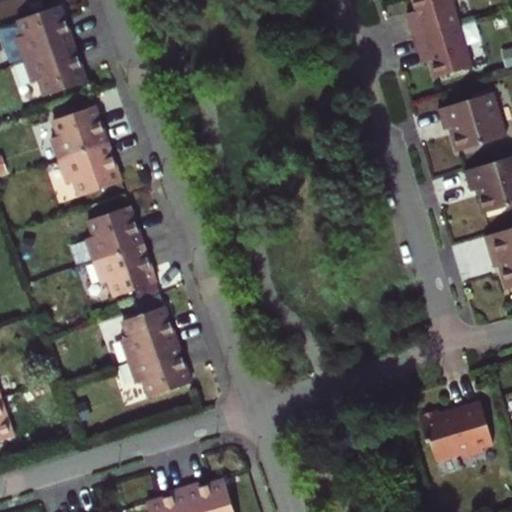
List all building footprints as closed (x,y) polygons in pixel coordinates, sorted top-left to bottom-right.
[(409,40),(455,26),(447,0),(407,0),(410,8),(413,18),(403,20),(409,40)] [(73,43),(59,5),(6,24),(2,31),(14,64),(23,61),(73,43)] [(401,10),(403,20),(413,18),(410,8),(401,10)] [(424,52),(427,63),(432,79),(468,68),(455,26),(409,40),(414,54),(424,52)] [(473,40),(475,63),(487,62),(486,40),(473,40)] [(87,81),(73,43),(23,61),(32,82),(38,80),(44,96),(87,81)] [(424,52),(414,54),(417,66),(427,63),(424,52)] [(500,136),(486,92),(432,108),(439,130),(446,128),(453,151),(500,136)] [(52,139),(59,160),(109,143),(96,106),(54,121),(59,136),(52,139)] [(67,183),(75,180),(81,196),(123,181),(109,143),(59,160),(67,183)] [(511,163),(510,156),(455,172),(461,192),(467,191),(474,215),(511,203),(511,163)] [(87,238),(95,260),(145,243),(131,204),(89,219),(95,235),(87,238)] [(511,227),(475,238),(485,270),(491,268),(498,292),(511,287),(511,227)] [(158,280),(145,243),(95,260),(103,282),(111,279),(116,295),(158,280)] [(131,360),(181,343),(167,303),(125,318),(131,335),(124,337),(131,360)] [(181,343),(131,360),(139,382),(147,379),(153,395),(195,380),(181,343)] [(434,410),(414,416),(422,442),(426,441),(433,462),(456,454),(458,459),(480,452),(479,448),(489,444),(476,400),(450,408),(451,411),(440,414),(439,412),(434,410)] [(0,441),(9,438),(0,411),(0,441)] [(329,423),(305,430),(309,445),(333,437),(329,423)] [(199,480),(184,485),(192,511),(233,511),(224,479),(200,486),(199,480)] [(148,511),(192,511),(184,485),(169,489),(171,494),(145,502),(148,511)]
